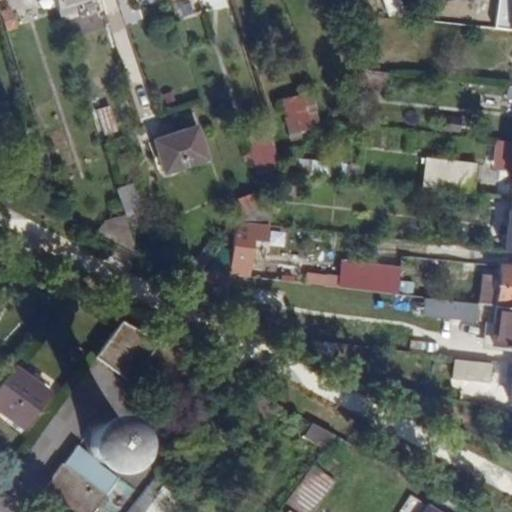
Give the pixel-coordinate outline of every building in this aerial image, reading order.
[(54,0),(57,9),(86,0),(54,0)] [(403,0),(385,0),(389,16),(406,13),(403,0)] [(9,9),(0,11),(0,12),(6,30),(15,27),(9,9)] [(511,15),(495,13),(493,28),(511,29),(511,15)] [(346,52),(359,48),(354,33),(341,37),(346,52)] [(385,91),(388,71),(365,69),(351,87),(385,91)] [(485,93),(482,107),(502,111),(505,96),(485,93)] [(313,95),(283,102),(291,134),(313,128),(312,124),(320,122),(313,95)] [(109,106),(96,109),(103,135),(116,131),(109,106)] [(197,127),(154,141),(165,173),(208,159),(197,127)] [(276,136),(253,138),(256,174),(280,171),(276,136)] [(299,164),(298,172),(358,179),(360,166),(332,162),(331,168),(299,164)] [(424,171),(423,186),(472,192),(474,177),(424,171)] [(116,189),(124,215),(125,217),(133,214),(142,211),(133,184),(116,189)] [(242,220),(268,223),(270,206),(255,204),(242,220)] [(129,229),(138,226),(133,214),(125,217),(129,229)] [(129,229),(125,217),(124,215),(93,225),(94,231),(137,254),(129,229)] [(266,239),(268,223),(242,220),(235,229),(232,261),(251,263),(251,258),(253,238),(266,239)] [(191,283),(201,270),(211,258),(219,248),(211,242),(181,278),(191,283)] [(469,262),(471,247),(426,242),(425,257),(469,262)] [(307,249),(272,244),(267,244),(265,260),(263,278),(302,283),(307,249)] [(211,258),(201,270),(243,275),(263,278),(265,260),(251,258),(251,263),(232,261),(211,258)] [(401,293),(403,265),(343,261),(341,290),(401,293)] [(511,266),(498,265),(495,286),(499,287),(497,306),(511,308),(511,266)] [(243,275),(201,270),(191,283),(229,304),(234,293),(243,275)] [(245,299),(234,293),(229,304),(239,309),(245,299)] [(477,304),(392,293),(389,311),(475,322),(477,304)] [(511,308),(497,306),(495,306),(491,346),(511,348),(511,308)] [(129,382),(158,340),(122,321),(95,357),(129,382)] [(450,337),(404,331),(402,351),(471,360),(473,344),(450,342),(450,337)] [(492,364),(467,361),(464,380),(490,382),(492,364)] [(50,393),(13,365),(0,382),(0,411),(24,429),(50,393)] [(211,369),(199,385),(214,396),(226,380),(211,369)] [(281,407),(258,394),(237,422),(258,438),(281,407)] [(86,454),(89,457),(75,447),(38,499),(55,511),(91,511),(117,478),(97,463),(103,465),(110,465),(113,465),(122,461),(128,455),(130,451),(132,445),(132,435),(129,427),(126,424),(119,418),(115,417),(106,415),(99,416),(91,421),(85,428),(83,434),(82,439),(83,448),(86,454)] [(335,436),(313,424),(305,438),(325,449),(335,436)] [(148,485),(128,511),(142,511),(157,492),(160,494),(181,465),(171,458),(150,486),(148,485)] [(312,511),(335,481),(313,465),(285,505),(294,511),(312,511)] [(423,511),(428,504),(412,494),(400,511),(423,511)]
